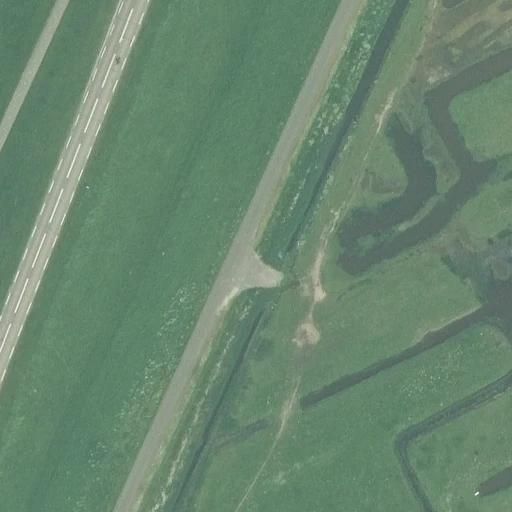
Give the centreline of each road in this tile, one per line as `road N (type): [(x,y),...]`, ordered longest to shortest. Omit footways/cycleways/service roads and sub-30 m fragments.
road 1 (unclassified): [(128,511),(349,0)]
road 2 (tertiary): [(0,369),(139,0)]
